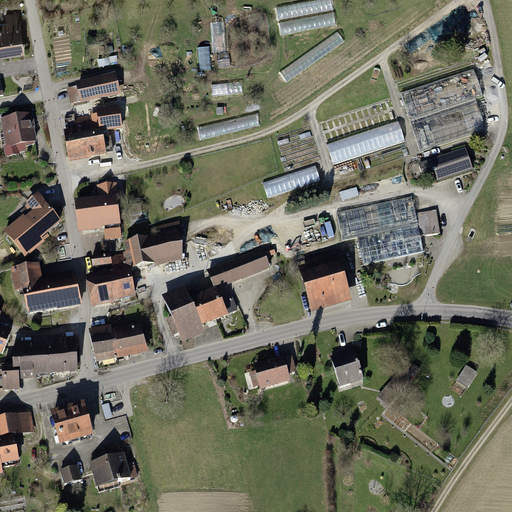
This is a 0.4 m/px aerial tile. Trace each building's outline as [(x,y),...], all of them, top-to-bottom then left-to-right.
[(323,4),(276,9),(278,20),(298,18),(300,30),(337,25),(336,21),(325,22),(323,4)] [(7,23),(0,24),(0,57),(23,54),(17,12),(5,14),(7,23)] [(200,49),(202,72),(213,71),(211,48),(200,49)] [(116,77),(87,83),(90,95),(119,89),(116,77)] [(30,113),(0,118),(0,124),(5,148),(19,145),(20,149),(36,146),(30,113)] [(76,129),(65,131),(71,163),(107,157),(99,113),(74,118),(76,129)] [(259,117),(201,127),(203,137),(261,127),(259,117)] [(334,165),(407,142),(400,123),(328,145),(334,165)] [(466,149),(427,160),(434,185),(473,174),(466,149)] [(265,183),(269,198),(322,181),(317,166),(265,183)] [(96,196),(74,200),(79,234),(120,228),(117,204),(124,203),(122,190),(117,191),(115,182),(94,185),(96,196)] [(62,223),(38,191),(21,204),(29,214),(3,234),(23,259),(44,243),(41,239),(62,223)] [(343,196),(344,202),(360,197),(359,192),(343,196)] [(436,211),(418,213),(421,236),(439,234),(436,211)] [(111,270),(83,275),(90,307),(133,296),(128,269),(153,264),(154,266),(180,260),(179,228),(177,221),(151,227),(153,234),(146,235),(146,237),(122,242),(124,252),(121,253),(113,254),(110,265),(111,270)] [(273,248),(209,273),(215,287),(228,282),(229,285),(269,269),(265,258),(275,254),(273,248)] [(108,253),(88,255),(90,266),(109,263),(108,253)] [(336,256),(295,268),(308,315),(349,304),(336,256)] [(35,263),(7,269),(13,295),(20,293),(25,319),(77,308),(71,276),(39,283),(35,263)] [(197,289),(166,302),(173,319),(169,321),(175,337),(237,311),(232,299),(222,304),(216,292),(201,298),(197,289)] [(108,327),(86,330),(94,365),(146,353),(139,324),(108,331),(108,327)] [(76,369),(74,336),(45,338),(45,345),(12,347),(13,365),(0,365),(0,377),(1,393),(17,392),(16,379),(34,378),(33,371),(76,369)] [(351,351),(328,358),(338,390),(361,383),(351,351)] [(291,355),(249,367),(255,391),(287,382),(285,376),(297,373),(291,355)] [(479,375),(465,367),(454,384),(467,392),(479,375)] [(83,405),(53,414),(63,447),(93,438),(83,405)] [(0,476),(1,476),(1,466),(18,463),(13,437),(32,432),(29,414),(0,418),(0,476)] [(122,453),(87,462),(94,490),(137,479),(133,464),(125,466),(122,453)] [(75,467),(58,471),(62,487),(79,483),(75,467)]
